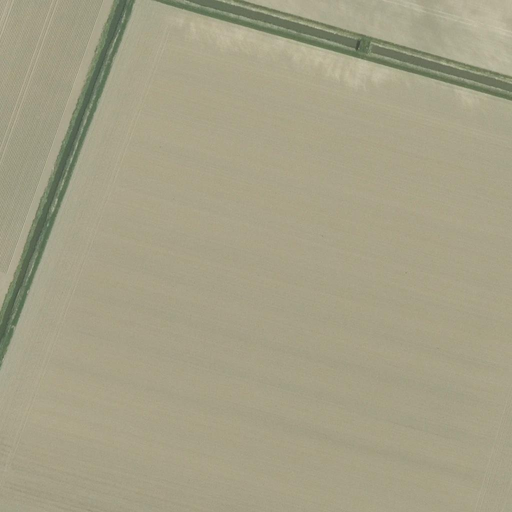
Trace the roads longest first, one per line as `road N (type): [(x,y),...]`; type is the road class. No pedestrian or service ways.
road 1 (track): [(0,303),(111,0)]
road 2 (track): [(368,33),(361,57),(511,99)]
